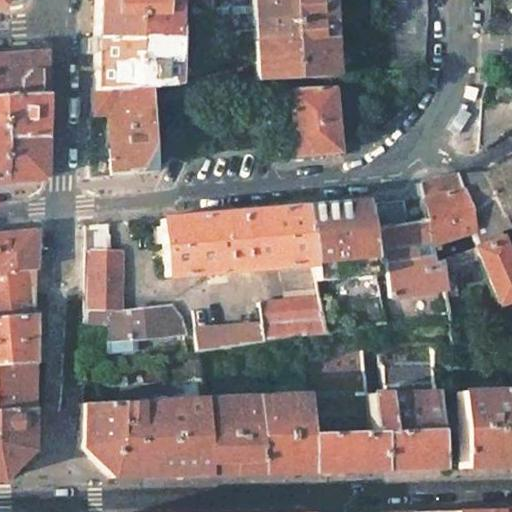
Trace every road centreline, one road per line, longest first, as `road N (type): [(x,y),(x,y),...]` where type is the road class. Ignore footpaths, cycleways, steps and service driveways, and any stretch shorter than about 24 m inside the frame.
road 1 (residential): [(424,139),(385,172),(58,202)]
road 2 (residential): [(50,500),(328,491)]
road 3 (residential): [(328,491),(511,487)]
road 4 (residential): [(57,19),(58,202)]
road 5 (residential): [(462,0),(449,94),(424,139)]
